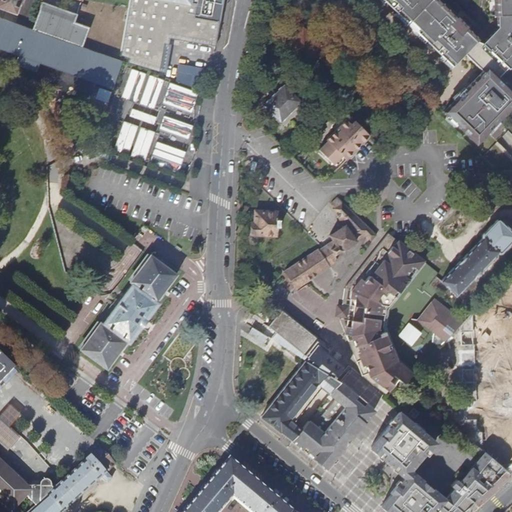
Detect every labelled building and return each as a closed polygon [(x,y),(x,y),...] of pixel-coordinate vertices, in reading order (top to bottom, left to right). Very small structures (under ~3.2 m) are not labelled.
[(0,0),(0,7),(16,14),(20,2),(21,2),(21,0),(0,0)] [(216,46),(223,0),(129,0),(121,51),(121,52),(124,52),(127,55),(128,57),(129,58),(127,63),(159,72),(164,43),(169,44),(170,38),(216,46)] [(375,0),(382,6),(385,3),(395,14),(393,16),(427,49),(430,46),(441,57),(438,59),(449,69),(464,55),(476,42),(477,41),(466,30),(467,28),(456,17),(454,17),(437,0),(375,0)] [(511,0),(494,0),(495,16),(499,16),(498,27),(483,44),(476,42),(464,55),(482,72),(486,69),(497,79),(507,68),(509,70),(511,66),(511,0)] [(35,31),(82,48),(89,28),(74,22),(65,19),(67,11),(42,2),(32,30),(35,31)] [(77,14),(67,11),(65,19),(74,22),(77,14)] [(0,48),(20,55),(15,68),(34,75),(40,62),(101,84),(112,88),(119,61),(82,48),(35,31),(32,30),(0,18),(0,48)] [(286,46),(309,67),(319,56),(313,51),(319,45),(302,29),(286,46)] [(171,45),(169,44),(164,43),(159,72),(166,74),(171,45)] [(176,81),(206,85),(208,72),(179,67),(176,81)] [(260,82),(266,77),(257,68),(255,78),(260,82)] [(452,101),(453,102),(443,113),(448,117),(447,118),(453,125),(454,124),(476,144),(487,133),(489,134),(496,127),(494,125),(511,106),(511,88),(505,83),(504,84),(497,79),(486,69),(482,72),(461,95),(459,94),(452,101)] [(269,80),(266,77),(260,82),(264,86),(269,80)] [(301,101),(283,84),(263,105),(280,122),(301,101)] [(98,99),(95,105),(105,110),(108,104),(98,99)] [(133,107),(130,114),(154,124),(157,116),(133,107)] [(189,138),(194,124),(164,114),(160,128),(189,138)] [(350,123),(346,119),(325,140),(327,141),(319,150),(333,164),(342,156),(345,159),(369,135),(354,120),(350,123)] [(303,129),(309,134),(317,126),(312,120),(303,129)] [(317,126),(309,134),(314,140),(323,131),(317,126)] [(91,166),(86,180),(93,183),(96,177),(100,169),(91,166)] [(81,196),(88,200),(91,190),(93,183),(86,180),(81,196)] [(339,199),(337,198),(330,204),(330,207),(332,209),(339,199)] [(376,236),(339,199),(332,209),(343,226),(345,225),(356,241),(364,235),(371,241),(376,236)] [(250,235),(275,236),(276,228),(280,228),(281,221),(276,221),(276,213),(255,212),(254,224),(251,224),(250,235)] [(454,267),(440,281),(456,296),(498,254),(501,253),(511,241),(511,232),(507,227),(499,220),(496,220),(482,235),(482,239),(467,254),(461,260),(454,267)] [(285,221),(281,221),(280,228),(276,228),(275,236),(275,239),(285,239),(285,221)] [(319,251),(284,273),(295,290),(330,269),(329,268),(338,262),(334,255),(356,241),(345,225),(343,226),(329,235),(334,243),(325,249),(320,252),(319,251)] [(389,390),(398,378),(403,382),(412,375),(397,363),(383,327),(384,320),(378,319),(379,314),(384,315),(385,308),(395,296),(397,298),(406,287),(404,286),(409,279),(423,261),(391,236),(380,250),(376,261),(365,273),(363,272),(358,279),(355,286),(351,291),(350,305),(354,305),(352,320),(351,320),(350,327),(346,327),(345,334),(348,340),(354,338),(355,346),(358,352),(362,365),(365,364),(369,372),(384,384),(383,385),(389,390)] [(132,283),(124,294),(119,301),(115,299),(111,304),(115,307),(110,313),(102,324),(100,322),(80,349),(81,349),(107,369),(127,342),(129,344),(159,303),(157,301),(176,274),(149,256),(130,282),(132,283)] [(492,300),(511,319),(511,281),(492,300)] [(447,338),(458,328),(464,321),(434,298),(420,316),(420,320),(428,321),(428,326),(435,328),(434,332),(442,333),(442,334),(447,338)] [(329,394),(338,382),(334,378),(342,368),(327,355),(328,354),(313,342),(315,340),(280,311),(266,327),(275,334),(270,340),(301,366),(260,417),(291,442),(301,429),(290,420),(318,385),(329,394)] [(462,325),(492,357),(499,350),(469,318),(462,325)] [(399,336),(412,346),(422,333),(409,323),(399,336)] [(267,337),(252,328),(248,334),(263,343),(267,337)] [(0,382),(14,368),(0,354),(0,382)] [(475,408),(495,430),(511,414),(511,382),(508,378),(475,408)] [(374,411),(338,382),(329,394),(336,399),(313,425),(308,421),(301,429),(291,442),(326,470),(374,411)] [(0,436),(28,410),(16,397),(0,412),(0,436)] [(411,471),(435,442),(400,413),(371,448),(406,478),(382,508),(387,511),(460,511),(506,471),(486,453),(446,500),(411,471)] [(444,418),(449,422),(451,420),(453,417),(448,413),(444,418)] [(85,432),(79,426),(76,429),(82,434),(85,432)] [(93,439),(87,434),(84,437),(92,443),(94,441),(93,439)] [(113,466),(115,464),(100,447),(53,490),(47,495),(62,511),(101,478),(106,472),(113,466)] [(292,511),(228,458),(183,511),(219,511),(232,497),(249,511),(292,511)] [(62,511),(47,495),(53,490),(51,487),(51,484),(49,482),(48,480),(45,479),(42,479),(39,480),(36,483),(35,485),(26,486),(0,461),(0,496),(13,510),(26,497),(32,501),(31,503),(30,505),(30,506),(31,509),(27,511),(62,511)] [(142,482),(145,484),(151,473),(148,471),(142,482)] [(112,478),(106,472),(101,478),(104,481),(108,482),(112,478)]
